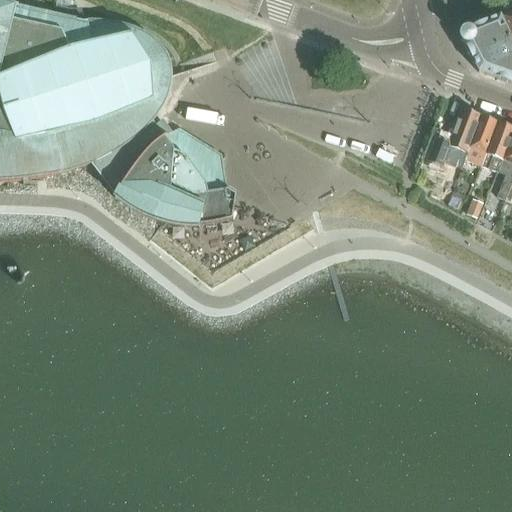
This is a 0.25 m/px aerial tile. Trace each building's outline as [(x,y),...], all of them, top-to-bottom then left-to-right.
[(0,182),(16,182),(37,179),(58,174),(80,168),(92,163),(117,197),(115,200),(117,201),(117,200),(119,201),(129,209),(140,215),(151,220),(157,222),(169,225),(181,227),(193,228),(205,227),(216,225),(226,222),(232,220),(234,207),(236,197),(225,190),(221,162),(215,159),(178,132),(182,130),(182,129),(174,133),(167,137),(159,142),(155,137),(151,131),(155,127),(153,120),(159,111),(161,108),(166,98),(168,91),(170,84),(171,79),(170,73),(169,66),(168,62),(167,61),(164,56),(160,49),(155,44),(150,40),(149,39),(140,34),(130,30),(119,27),(105,24),(100,24),(88,24),(88,23),(85,24),(52,16),(42,28),(19,9),(20,8),(12,6),(0,3),(0,182)] [(511,14),(501,19),(511,44),(511,14)] [(460,35),(459,39),(460,41),(461,43),(465,46),(464,46),(478,74),(511,86),(511,44),(501,19),(470,31),(470,32),(467,31),(463,32),(460,35)] [(462,170),(465,162),(481,117),(462,110),(442,163),(462,170)] [(465,162),(481,167),(498,123),(481,117),(465,162)] [(481,167),(498,174),(511,136),(511,128),(498,123),(481,167)] [(497,199),(505,202),(511,184),(511,136),(498,174),(506,177),(497,199)] [(441,190),(437,201),(447,205),(451,195),(441,190)] [(453,197),(448,207),(457,210),(462,201),(460,200),(453,197)] [(473,201),(468,216),(477,220),(482,205),(473,201)]
